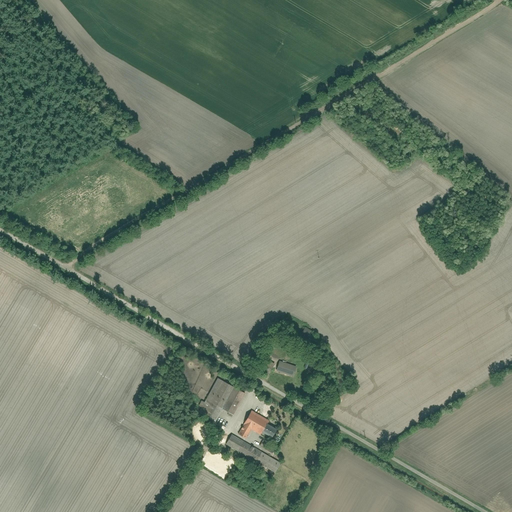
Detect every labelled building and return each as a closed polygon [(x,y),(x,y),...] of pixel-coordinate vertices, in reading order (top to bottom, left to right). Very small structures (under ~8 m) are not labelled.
[(306,326),(302,335),(310,338),(314,330),(306,326)] [(280,362),(277,371),(293,376),(296,367),(280,362)] [(208,399),(223,407),(234,387),(218,379),(208,399)] [(223,410),(233,415),(245,393),(235,387),(223,410)] [(243,426),(261,435),(269,420),(251,411),(243,426)] [(267,424),(262,432),(273,438),(277,429),(267,424)] [(228,447),(275,472),(280,462),(233,437),(228,447)]
